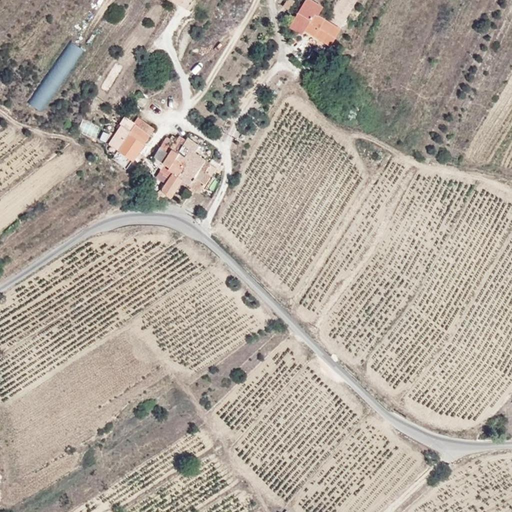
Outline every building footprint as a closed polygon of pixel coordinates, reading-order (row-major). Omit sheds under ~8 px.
[(289,10),(295,2),(292,0),(287,0),(283,6),(289,10)] [(349,13),(337,6),(328,0),(305,0),(303,6),(315,12),(312,16),(328,25),(339,31),(341,32),(350,15),(349,13)] [(356,0),(339,0),(337,6),(349,13),(356,0)] [(315,12),(303,6),(299,12),(311,19),(312,16),(315,12)] [(333,40),(339,31),(328,25),(322,34),(333,40)] [(29,102),(40,110),(83,51),(71,43),(29,102)] [(133,161),(155,129),(138,117),(134,123),(125,116),(120,124),(121,125),(108,145),(133,161)] [(100,140),(106,143),(109,135),(103,132),(100,140)] [(180,136),(178,140),(172,136),(170,140),(167,138),(154,157),(165,164),(156,178),(166,185),(161,190),(171,197),(183,181),(199,192),(216,168),(194,153),(199,146),(188,138),(186,141),(180,136)]
